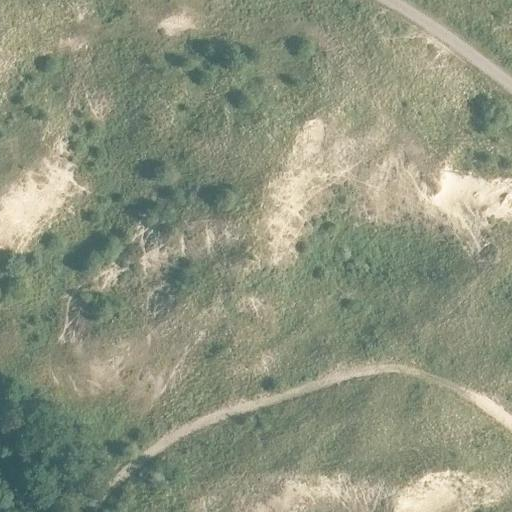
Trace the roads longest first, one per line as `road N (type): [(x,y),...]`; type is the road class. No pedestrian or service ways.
road 1 (unknown): [(511,424),(427,375),(371,368),(180,432),(108,488),(94,511)]
road 2 (track): [(511,85),(388,0)]
